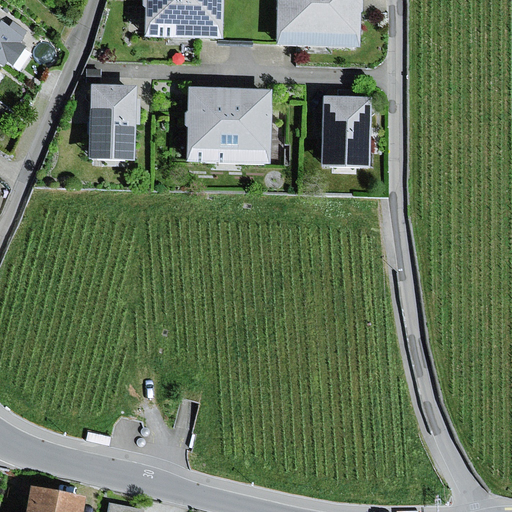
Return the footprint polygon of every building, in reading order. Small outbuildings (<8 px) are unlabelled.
[(228,0),(150,0),(149,39),(227,41),(228,0)] [(366,0),(283,0),(282,48),(365,50),(366,0)] [(32,43),(0,21),(0,57),(11,65),(16,68),(32,43)] [(0,82),(11,65),(0,57),(0,82)] [(138,165),(140,90),(96,89),(94,164),(138,165)] [(273,169),(276,95),(192,92),(189,166),(273,169)] [(378,100),(328,99),(326,168),(376,169),(378,100)] [(87,443),(112,448),(114,439),(90,434),(87,443)] [(89,511),(92,501),(37,490),(32,511),(89,511)]
